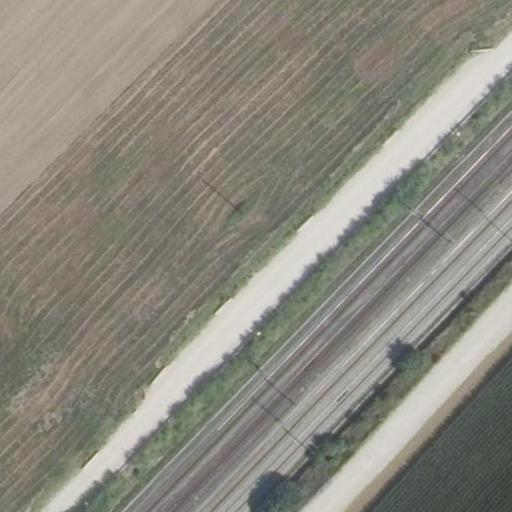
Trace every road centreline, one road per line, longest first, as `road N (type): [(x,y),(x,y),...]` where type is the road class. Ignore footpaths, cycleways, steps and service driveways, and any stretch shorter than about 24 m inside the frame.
road 1 (unclassified): [(511,43),(54,511)]
road 2 (track): [(511,304),(321,511)]
